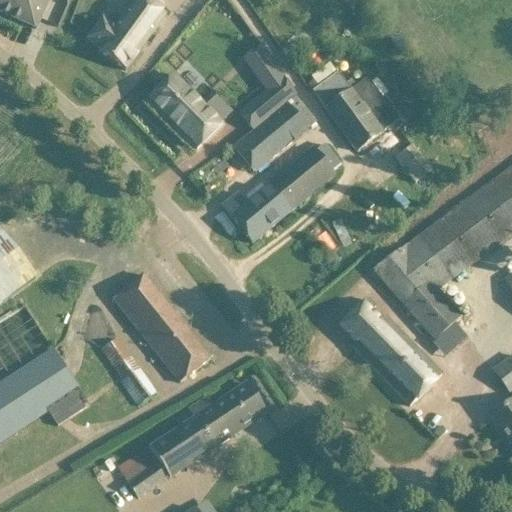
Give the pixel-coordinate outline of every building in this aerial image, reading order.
[(0,0),(0,13),(36,30),(44,12),(49,0),(0,0)] [(165,16),(143,0),(134,0),(114,28),(102,19),(87,40),(100,49),(98,52),(125,71),(165,16)] [(364,15),(355,21),(361,29),(369,24),(364,15)] [(269,61),(252,73),(267,93),(255,102),(268,118),(286,104),(294,97),(295,97),(269,61)] [(351,80),(346,84),(343,80),(346,78),(341,72),(313,93),(356,153),(399,121),(368,79),(356,87),(351,80)] [(174,76),(148,102),(197,150),(222,125),(222,124),(232,114),(215,98),(205,108),(174,76)] [(286,105),(250,135),(272,161),(308,131),(286,105)] [(238,195),(223,208),(252,245),(334,178),(313,151),(246,206),(238,195)] [(437,291),(511,232),(511,164),(373,271),(434,341),(460,318),(437,291)] [(447,169),(440,174),(446,181),(453,176),(447,169)] [(0,234),(0,303),(33,280),(0,234)] [(116,299),(181,383),(211,360),(147,275),(116,299)] [(368,301),(336,333),(343,340),(346,337),(356,347),(353,350),(410,408),(442,377),(385,319),(382,322),(372,312),(375,309),(368,301)] [(0,322),(0,381),(50,349),(23,307),(0,322)] [(103,350),(118,374),(123,382),(120,384),(137,408),(154,395),(137,372),(133,364),(117,340),(103,350)] [(52,352),(0,385),(0,441),(48,410),(59,427),(88,408),(78,391),(52,352)] [(511,391),(511,358),(493,373),(509,394),(511,391)] [(170,480),(250,426),(267,415),(247,385),(213,408),(207,398),(188,411),(192,417),(188,419),(190,422),(117,470),(136,499),(168,477),(170,480)] [(443,390),(416,422),(438,441),(466,408),(443,390)] [(511,403),(507,407),(491,419),(511,446),(511,403)]
